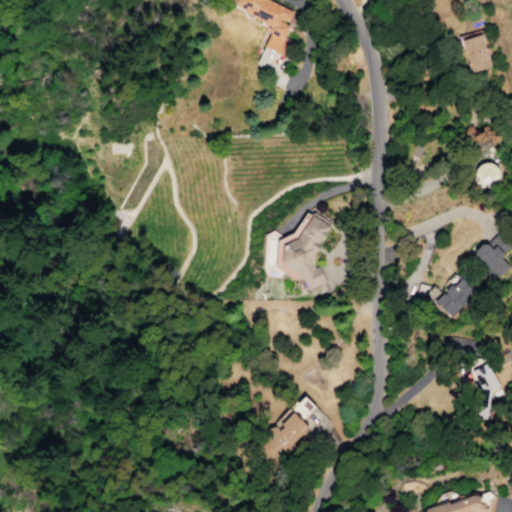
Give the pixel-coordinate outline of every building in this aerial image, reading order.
[(292,9),(270,0),(235,0),(233,6),(272,23),(262,47),(283,56),(290,42),(282,39),(289,24),(286,23),(292,9)] [(462,35),(472,71),(491,65),(481,30),(462,35)] [(314,287),(323,274),(307,263),(332,226),(311,212),(277,262),(314,287)] [(471,257),(494,278),(507,265),(497,257),(500,254),(486,241),(471,257)] [(446,316),(472,292),(459,277),(432,301),(446,316)] [(470,370),(482,394),(497,387),(485,363),(470,370)] [(312,407),(300,395),(278,418),(284,423),(266,442),(281,456),(290,446),(288,444),(305,426),(299,421),(312,407)]
